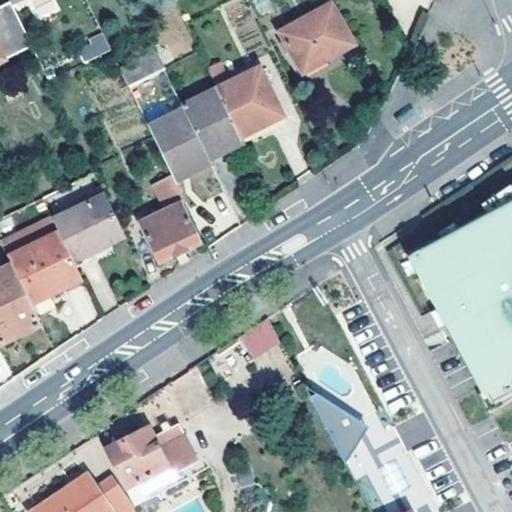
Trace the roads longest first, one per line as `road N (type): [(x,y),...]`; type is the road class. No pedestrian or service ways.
road 1 (tertiary): [(0,436),(337,217)]
road 2 (residential): [(337,217),(492,511)]
road 3 (tertiary): [(337,217),(511,102)]
